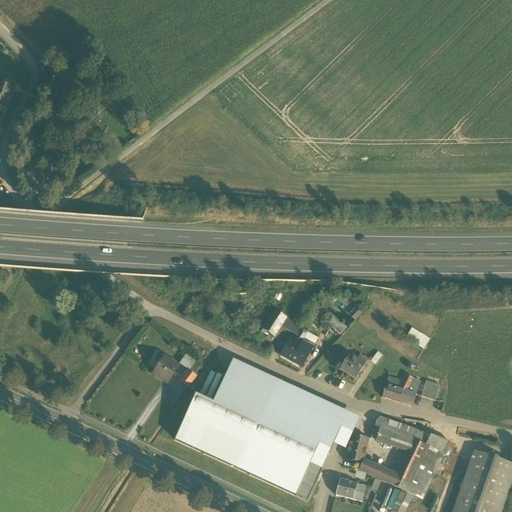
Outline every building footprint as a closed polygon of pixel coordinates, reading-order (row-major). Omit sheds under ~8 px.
[(0,107),(5,109),(14,90),(0,84),(0,107)] [(21,173),(34,190),(39,186),(29,173),(36,168),(33,165),(21,173)] [(362,313),(356,307),(349,315),(355,321),(362,313)] [(263,329),(275,337),(281,327),(286,319),(274,311),(263,329)] [(331,326),(340,335),(346,328),(330,314),(324,321),(328,325),(329,324),(331,326)] [(281,327),(285,329),(290,321),(286,319),(281,327)] [(285,329),(290,332),(295,324),(290,321),(285,329)] [(328,325),(324,321),(320,327),(325,332),(331,326),(329,324),(328,325)] [(302,328),(295,324),(290,332),(297,337),(301,329),(302,328)] [(294,342),(300,345),(304,339),(308,332),(301,329),(297,337),(294,342)] [(429,340),(411,329),(405,339),(423,350),(429,340)] [(304,339),(315,344),(318,338),(308,332),(304,339)] [(280,356),(302,368),(315,344),(304,339),(300,345),(294,342),(290,339),(287,344),(280,356)] [(382,356),(377,353),(370,362),(375,365),(382,356)] [(195,361),(186,354),(179,364),(189,370),(195,361)] [(340,370),(356,380),(361,372),(362,372),(364,369),(363,368),(366,363),(358,359),(357,360),(349,355),(340,370)] [(154,375),(167,383),(178,367),(164,358),(154,375)] [(233,360),(228,371),(343,424),(333,444),(345,449),(351,435),(359,418),(233,360)] [(343,424),(228,371),(213,404),(195,396),(175,440),(295,496),(310,464),(321,470),(333,444),(343,424)] [(179,382),(188,389),(197,377),(188,371),(179,382)] [(399,390),(407,393),(409,388),(417,391),(420,382),(413,379),(406,376),(399,390)] [(382,398),(412,407),(416,396),(416,395),(407,393),(399,390),(397,390),(400,382),(388,378),(386,386),(382,398)] [(421,397),(434,402),(439,386),(426,382),(421,397)] [(376,441),(406,452),(416,431),(379,418),(376,421),(372,435),(376,441)] [(390,485),(402,491),(417,498),(422,500),(431,481),(450,443),(416,431),(406,452),(395,476),(390,485)] [(346,460),(362,464),(363,461),(364,462),(369,439),(351,435),(346,460)] [(452,511),(501,511),(511,482),(511,464),(474,451),(460,492),(452,511)] [(361,472),(366,474),(375,478),(381,481),(382,481),(390,485),(395,476),(387,472),(364,462),(363,461),(362,464),(359,471),(361,472)] [(307,502),(315,486),(317,482),(322,470),(321,470),(310,464),(295,496),(307,502)] [(361,472),(359,471),(359,472),(356,471),(354,478),(364,480),(366,474),(361,472)] [(377,492),(381,481),(375,478),(371,490),(377,492)] [(335,496),(353,500),(356,485),(357,484),(339,480),(335,496)] [(366,487),(356,485),(353,500),(362,503),(365,490),(366,487)] [(315,486),(307,502),(310,503),(317,487),(315,486)] [(414,503),(417,498),(402,491),(391,511),(404,511),(410,501),(414,503)]
